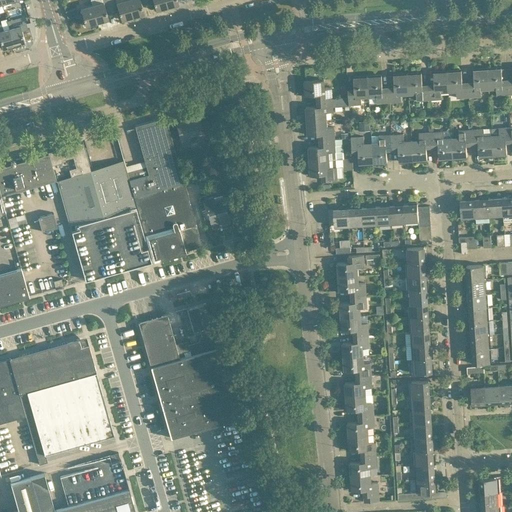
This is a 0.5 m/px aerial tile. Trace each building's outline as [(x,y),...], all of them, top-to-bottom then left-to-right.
[(102,0),(103,2),(92,5),(97,22),(108,19),(105,8),(111,7),(109,0),(102,0)] [(115,0),(109,0),(111,7),(112,10),(118,9),(121,19),(133,16),(128,0),(123,0),(116,2),(115,0)] [(128,0),(133,16),(144,13),(141,2),(147,1),(146,0),(128,0)] [(146,0),(147,1),(149,0),(152,0),(156,10),(167,7),(165,0),(146,0)] [(97,22),(92,5),(81,8),(85,25),(97,22)] [(24,16),(7,20),(10,28),(14,45),(25,42),(25,40),(22,30),(28,29),(27,23),(24,16)] [(0,39),(3,49),(14,45),(10,28),(3,30),(2,24),(1,24),(0,24),(0,39)] [(502,67),(487,68),(489,88),(496,87),(497,94),(509,94),(508,79),(502,79),(502,67)] [(474,81),(468,81),(469,96),(481,95),(481,88),(489,88),(487,68),(473,69),(474,81)] [(462,70),(448,71),(449,91),(457,90),(457,97),(469,96),(468,81),(462,82),(462,70)] [(434,84),(428,84),(429,99),(441,98),(441,91),(449,91),(448,71),(434,72),(434,84)] [(422,72),(408,73),(409,93),(416,93),(417,99),(429,99),(428,84),(423,84),(422,72)] [(394,86),(388,86),(389,101),(401,101),(401,94),(409,93),(408,73),(394,74),(394,86)] [(382,75),(368,76),(369,96),(369,103),(389,101),(388,86),(382,87),(382,75)] [(369,96),(368,76),(354,77),(354,88),(348,89),(348,96),(348,97),(349,104),(362,103),(361,96),(369,96)] [(317,94),(317,100),(332,99),(332,98),(331,86),(324,87),(324,79),(304,80),(305,95),(317,94)] [(317,106),(306,106),(307,120),(326,119),(326,111),(333,111),(332,106),(349,105),(349,104),(348,97),(343,97),(332,98),(332,99),(317,100),(317,106)] [(147,166),(128,172),(130,179),(134,196),(184,182),(173,140),(172,139),(174,139),(172,134),(171,135),(166,116),(135,125),(139,140),(147,166)] [(179,132),(172,134),(174,139),(181,137),(184,147),(191,145),(190,139),(203,135),(204,138),(205,137),(206,141),(214,139),(209,120),(201,123),(199,117),(177,124),(179,132)] [(319,134),(319,140),(334,139),(334,126),(327,127),(326,119),(307,120),(308,134),(319,134)] [(511,138),(511,126),(491,128),(493,154),(507,153),(506,142),(511,141),(511,138)] [(491,128),(471,129),(472,144),(478,144),(479,155),(493,154),(491,128)] [(459,136),(452,137),(453,157),(467,156),(466,144),(472,144),(471,129),(459,130),(459,136)] [(419,139),(412,139),(413,159),(427,158),(426,147),(432,146),(431,131),(419,132),(419,139)] [(443,131),(431,131),(432,146),(438,146),(439,158),(453,157),(452,137),(444,137),(443,131)] [(403,133),(391,134),(392,149),(398,149),(399,160),(413,159),(412,139),(404,140),(403,133)] [(379,142),(372,142),(373,162),(387,161),(386,149),(392,149),(391,134),(379,135),(379,142)] [(373,162),(372,142),(364,143),(363,136),(351,137),(352,152),(358,151),(359,163),(373,162)] [(308,146),(309,160),(343,158),(342,138),(334,139),(319,140),(320,146),(308,146)] [(70,224),(137,206),(134,196),(130,179),(124,159),(91,169),(83,140),(48,149),(56,178),(69,225),(70,224)] [(0,190),(1,194),(56,178),(48,149),(48,150),(48,151),(16,161),(15,160),(14,159),(13,159),(12,160),(11,160),(11,161),(10,162),(0,165),(0,190)] [(322,180),(337,179),(336,167),(342,167),(343,170),(353,169),(352,158),(343,158),(309,160),(310,174),(322,174),(322,180)] [(134,196),(137,206),(152,259),(153,261),(186,252),(186,250),(202,245),(184,182),(134,196)] [(204,219),(210,218),(213,229),(222,226),(221,223),(231,221),(223,194),(207,198),(206,195),(202,196),(206,211),(202,212),(204,219)] [(511,220),(511,196),(502,197),(503,214),(503,221),(511,220)] [(489,215),(503,214),(502,197),(488,198),(489,215)] [(475,216),(489,215),(488,198),(474,199),(475,216)] [(461,217),(475,216),(474,199),(460,199),(461,217)] [(418,218),(418,212),(417,203),(403,204),(404,221),(418,220),(418,218)] [(390,222),(404,221),(403,204),(389,205),(390,222)] [(376,223),(390,222),(389,205),(375,206),(376,223)] [(152,259),(137,206),(70,224),(85,278),(152,259)] [(363,224),(376,223),(375,206),(362,207),(363,224)] [(349,225),(363,224),(362,207),(348,208),(349,225)] [(335,225),(349,225),(348,208),(334,208),(335,225)] [(38,216),(42,231),(57,227),(53,212),(38,216)] [(496,234),(497,246),(505,246),(504,234),(496,234)] [(483,235),(483,247),(491,247),(490,235),(483,235)] [(467,248),(477,247),(477,236),(459,236),(459,241),(461,241),(467,241),(467,248)] [(407,247),(408,261),(425,260),(424,246),(407,247)] [(337,262),(338,276),(358,275),(357,267),(364,267),(363,254),(349,255),(349,261),(337,262)] [(408,261),(409,275),(426,274),(425,260),(408,261)] [(466,265),(467,279),(485,278),(484,264),(466,265)] [(0,303),(11,300),(12,301),(13,301),(12,300),(14,299),(15,300),(15,299),(17,298),(17,300),(18,299),(18,298),(20,298),(20,299),(21,299),(21,297),(25,296),(25,297),(29,296),(21,267),(0,273),(0,303)] [(407,289),(409,289),(427,288),(426,274),(409,275),(406,275),(407,289)] [(351,290),(351,295),(366,294),(365,282),(358,282),(358,275),(338,276),(339,290),(351,290)] [(53,280),(56,289),(64,286),(62,278),(53,280)] [(467,279),(468,293),(485,292),(485,278),(467,279)] [(409,289),(410,303),(428,302),(427,288),(409,289)] [(468,293),(469,307),(486,306),(485,292),(468,293)] [(340,302),(341,316),(360,315),(360,307),(367,307),(366,294),(351,295),(352,301),(340,302)] [(410,303),(411,317),(429,316),(428,302),(410,303)] [(193,330),(201,328),(212,325),(205,303),(186,308),(187,309),(189,308),(195,329),(193,330)] [(469,307),(470,321),(487,320),(486,306),(469,307)] [(140,321),(138,322),(151,366),(180,358),(178,354),(184,352),(182,343),(176,344),(167,314),(140,321)] [(360,315),(341,316),(341,330),(353,329),(354,335),(368,334),(368,322),(361,322),(360,315)] [(411,317),(412,331),(429,330),(429,316),(411,317)] [(470,321),(471,335),(488,334),(487,320),(470,321)] [(188,344),(191,355),(218,347),(212,325),(201,328),(203,336),(199,343),(189,346),(189,344),(188,344)] [(412,331),(413,345),(430,343),(429,330),(412,331)] [(342,342),(343,356),(363,355),(363,347),(369,346),(368,334),(354,335),(354,341),(342,342)] [(471,335),(472,349),(489,347),(488,334),(471,335)] [(80,338),(9,358),(19,394),(96,371),(88,343),(80,338)] [(413,345),(414,358),(431,357),(430,343),(413,345)] [(180,358),(151,366),(171,437),(238,418),(218,347),(191,355),(180,358)] [(489,347),(472,349),(473,363),(490,362),(490,354),(489,347)] [(356,369),(356,375),(371,374),(370,362),(364,362),(363,355),(343,356),(344,370),(356,369)] [(431,357),(414,358),(415,373),(432,372),(431,357)] [(0,360),(0,423),(25,416),(19,394),(9,358),(0,360)] [(96,371),(19,394),(25,416),(39,464),(47,462),(45,454),(114,434),(96,371)] [(345,382),(346,396),(365,395),(365,387),(372,386),(371,374),(356,375),(356,381),(345,382)] [(411,380),(412,394),(430,393),(429,379),(411,380)] [(511,383),(499,384),(500,401),(511,400),(511,383)] [(499,384),(485,385),(486,402),(500,401),(499,384)] [(486,402),(485,385),(471,386),(472,403),(486,402)] [(412,394),(413,408),(430,407),(430,393),(412,394)] [(358,409),(359,415),(373,414),(372,394),(365,395),(346,396),(346,410),(358,409)] [(413,408),(414,422),(431,421),(430,407),(413,408)] [(347,422),(348,436),(368,434),(368,427),(374,426),(373,414),(359,415),(359,421),(347,422)] [(414,422),(415,436),(432,435),(431,421),(414,422)] [(361,449),(361,455),(376,454),(375,442),(369,442),(368,434),(348,436),(349,450),(361,449)] [(415,436),(416,450),(433,449),(432,435),(415,436)] [(416,450),(417,464),(434,463),(433,449),(416,450)] [(118,452),(110,454),(112,460),(120,458),(118,452)] [(361,461),(350,462),(351,476),(371,475),(377,474),(377,467),(376,454),(361,455),(361,461)] [(417,464),(418,478),(435,477),(434,463),(417,464)] [(44,473),(31,476),(40,511),(135,511),(129,488),(68,505),(54,509),(44,473)] [(371,475),(351,476),(351,490),(363,489),(364,502),(379,501),(378,482),(371,482),(371,475)] [(40,511),(31,476),(10,482),(18,511),(40,511)] [(435,477),(418,478),(418,492),(398,493),(398,500),(432,497),(432,491),(436,491),(435,477)] [(480,478),(481,492),(498,491),(497,477),(480,478)] [(481,492),(482,506),(499,505),(498,491),(481,492)]
